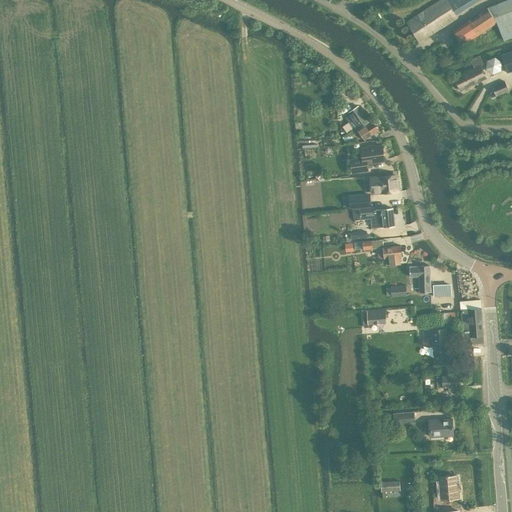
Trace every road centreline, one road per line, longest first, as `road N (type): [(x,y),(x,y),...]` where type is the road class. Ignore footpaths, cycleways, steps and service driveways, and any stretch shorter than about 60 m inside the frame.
road 1 (tertiary): [(491,275),(445,247),(422,220),(399,132),(370,85),(324,50),(228,0)]
road 2 (unclassified): [(511,128),(458,119),(376,35),(319,0)]
road 3 (tertiary): [(503,511),(491,275)]
